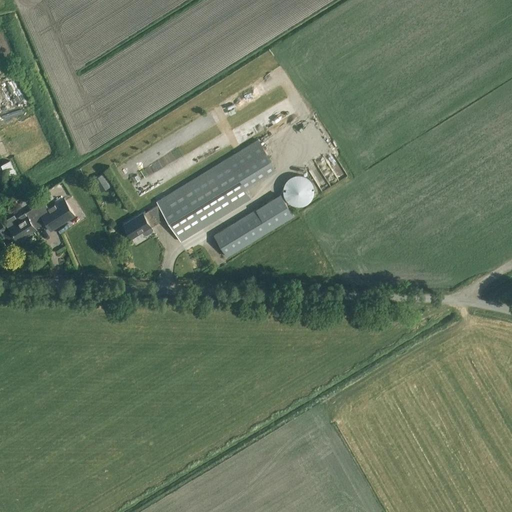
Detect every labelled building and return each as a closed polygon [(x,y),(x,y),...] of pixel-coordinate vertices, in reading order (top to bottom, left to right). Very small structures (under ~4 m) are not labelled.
[(16,91),(24,87),(18,75),(10,79),(16,91)] [(234,115),(251,106),(244,92),(227,101),(234,115)] [(2,111),(3,124),(10,124),(9,110),(2,111)] [(218,138),(214,147),(221,150),(224,145),(231,148),(234,141),(225,137),(223,140),(218,138)] [(151,225),(166,216),(181,241),(251,198),(245,188),(276,169),(258,139),(157,201),(159,204),(144,213),(143,212),(123,224),(132,238),(143,231),(145,234),(147,235),(153,231),(153,229),(151,225)] [(12,160),(3,164),(10,177),(19,173),(12,160)] [(112,186),(107,175),(97,180),(103,191),(112,186)] [(284,184),(283,187),(283,189),(283,191),(283,194),(284,196),(285,198),(286,200),(288,202),(290,204),(292,204),(294,205),(296,206),(299,206),(301,205),(304,205),(306,204),(307,203),(309,202),(311,200),(312,199),(313,197),(313,195),(314,193),(314,189),(313,187),(313,185),(312,182),(310,180),(309,178),(307,177),(305,176),(302,175),(300,175),(297,175),(295,175),(291,176),(289,178),(287,179),(285,181),(284,184)] [(214,235),(227,257),(294,216),(280,193),(214,235)] [(26,212),(27,215),(9,227),(17,240),(33,230),(34,231),(36,229),(35,227),(45,220),(51,230),(75,215),(64,198),(49,208),(46,203),(37,208),(36,206),(26,212)] [(21,205),(24,210),(34,203),(32,199),(21,205)]
